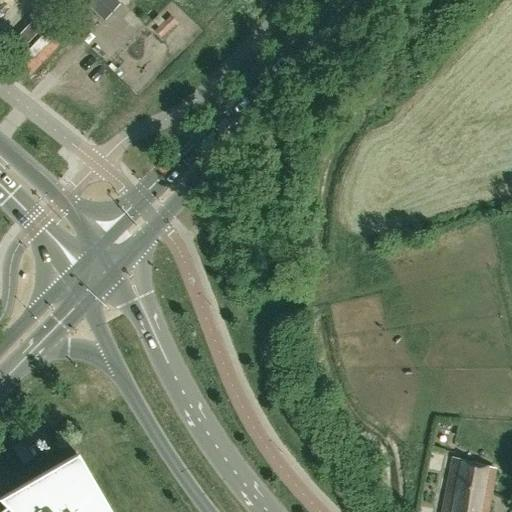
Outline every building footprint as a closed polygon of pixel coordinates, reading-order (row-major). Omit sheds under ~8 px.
[(116,0),(90,0),(86,5),(103,21),(120,3),(116,0)] [(53,30),(19,65),(33,78),(67,44),(53,30)] [(22,441),(12,447),(23,464),(33,458),(22,441)] [(0,502),(5,508),(0,511),(110,511),(76,453),(0,497),(0,502)] [(486,511),(495,468),(452,457),(440,511),(486,511)]
